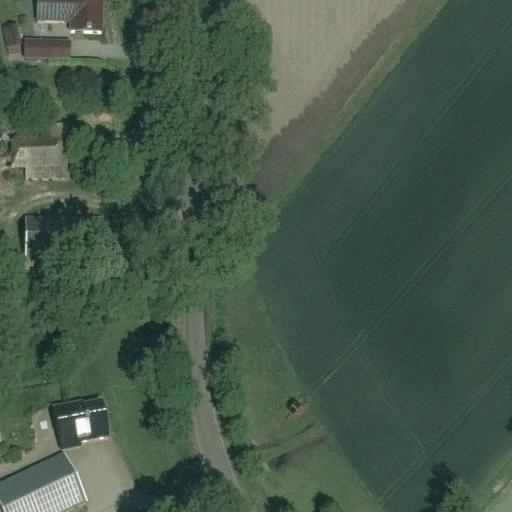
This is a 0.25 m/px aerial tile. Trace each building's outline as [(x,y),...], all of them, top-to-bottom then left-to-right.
[(101,0),(37,0),(37,23),(64,24),(64,21),(71,22),(71,34),(101,35),(101,0)] [(49,61),(49,44),(25,44),(25,61),(49,61)] [(101,269),(102,221),(25,221),(25,268),(101,269)] [(72,408),(53,412),(61,452),(80,448),(79,445),(108,439),(101,406),(73,412),(72,408)] [(0,510),(0,511),(68,511),(86,504),(63,457),(0,487),(0,510)]
